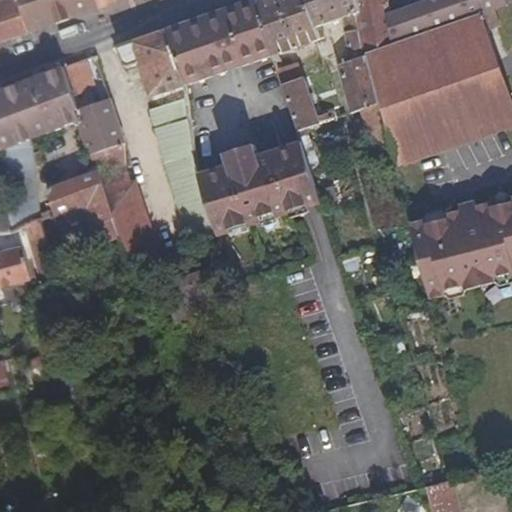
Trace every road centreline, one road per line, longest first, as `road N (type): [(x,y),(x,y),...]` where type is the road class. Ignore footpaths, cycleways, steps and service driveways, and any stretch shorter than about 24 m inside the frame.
road 1 (unknown): [(192,2),(262,88),(301,155),(348,328),(373,422),(355,458),(317,464)]
road 2 (tertiary): [(0,74),(200,0)]
